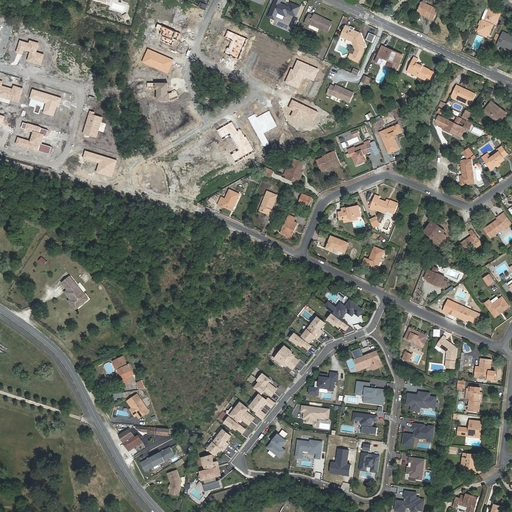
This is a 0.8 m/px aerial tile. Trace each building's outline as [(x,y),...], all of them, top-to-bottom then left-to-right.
[(424,14),(423,15),(428,18),(432,20),(437,9),(421,2),(417,11),(424,14)] [(482,32),(488,35),(493,24),(496,23),(500,13),(486,7),(481,17),(482,21),(480,25),(477,31),(482,32)] [(310,25),(327,33),(332,23),(314,15),(313,18),(309,16),(305,24),(309,26),(310,25)] [(172,46),(175,41),(173,40),(174,39),(175,39),(177,40),(180,34),(158,24),(156,29),(162,31),(160,35),(164,36),(162,41),(172,46)] [(346,35),(345,39),(352,42),(356,50),(366,46),(361,34),(359,34),(357,33),(356,32),(350,29),(350,28),(346,26),(343,34),(346,35)] [(232,41),(229,49),(227,48),(225,54),(227,54),(239,60),(248,39),(235,34),(228,31),(225,38),(232,41)] [(501,35),(497,43),(507,47),(511,49),(511,36),(506,33),(502,32),(501,35)] [(366,40),(372,42),(375,35),(369,33),(366,40)] [(24,49),(31,52),(32,52),(31,56),(30,56),(28,61),(41,65),(44,55),(36,52),(39,44),(31,41),(30,44),(21,41),(17,53),(22,54),(24,49)] [(403,55),(382,45),(377,55),(398,65),(403,55)] [(143,62),(149,65),(150,62),(163,67),(162,70),(168,73),(174,61),(148,50),(143,62)] [(423,66),(420,65),(416,63),(418,59),(414,57),(407,72),(425,80),(429,70),(423,66)] [(309,77),(311,73),(316,75),(318,70),(298,61),(296,66),(298,67),(296,72),(294,71),(292,70),(287,82),(297,87),(302,75),(309,77)] [(149,65),(162,70),(163,67),(150,62),(149,65)] [(370,78),(364,75),(361,81),(367,84),(370,78)] [(0,81),(0,96),(19,102),(23,89),(14,86),(13,90),(1,86),(3,82),(0,81)] [(167,88),(167,83),(148,83),(148,89),(158,89),(158,100),(173,101),(179,98),(176,91),(170,94),(168,93),(169,88),(167,88)] [(470,105),(475,95),(457,85),(451,96),(470,105)] [(351,103),(355,93),(337,86),(336,87),(331,86),(328,95),(332,97),(333,95),(351,103)] [(59,107),(61,99),(33,90),(31,98),(47,103),(44,112),(54,115),(57,106),(59,107)] [(293,100),(289,108),(294,111),(291,117),(299,121),(302,114),(314,120),(318,112),(293,100)] [(484,111),(495,119),(497,117),(488,110),(494,103),(492,101),(484,111)] [(497,117),(495,119),(499,122),(507,112),(494,103),(488,110),(497,117)] [(97,137),(99,131),(101,122),(103,118),(94,115),(95,113),(90,111),(84,133),(97,137)] [(269,111),(255,118),(254,115),(248,118),(263,146),(269,143),(263,132),(277,125),(269,111)] [(468,121),(471,115),(466,112),(463,119),(468,121)] [(461,137),(465,128),(458,124),(461,118),(457,116),(454,123),(446,119),(442,129),(450,132),(451,131),(457,134),(457,135),(461,137)] [(235,162),(243,158),(250,154),(253,152),(254,151),(246,137),(245,137),(240,129),(237,131),(232,122),(225,126),(217,131),(223,140),(230,136),(239,150),(231,155),(235,162)] [(49,130),(28,124),(26,129),(34,132),(31,142),(18,138),(17,144),(50,154),(52,147),(41,144),(44,136),(47,137),(49,130)] [(398,124),(380,132),(389,153),(398,149),(393,137),(396,136),(395,134),(401,132),(398,124)] [(362,129),(365,138),(372,135),(369,126),(362,129)] [(364,155),(373,151),(370,144),(366,146),(365,144),(355,148),(354,147),(348,150),(350,157),(352,156),(356,165),(364,162),(361,157),(364,156),(364,155)] [(498,161),(503,157),(507,154),(502,146),(497,150),(498,152),(490,157),(485,161),(491,170),(496,166),(496,168),(501,165),(499,163),(498,161)] [(469,148),(464,151),(468,158),(473,154),(469,148)] [(84,158),(100,163),(104,164),(101,173),(112,177),(117,161),(86,151),(84,158)] [(335,167),(340,165),(335,151),(323,156),(323,157),(317,160),(322,172),(326,171),(325,169),(334,165),(335,167)] [(288,175),(298,179),(304,163),(294,159),(290,169),(287,167),(284,175),(287,176),(288,175)] [(474,183),(471,160),(461,160),(463,176),(460,176),(462,185),(474,183)] [(271,177),(273,169),(264,167),(263,175),(271,177)] [(232,210),(240,194),(230,190),(225,199),(221,197),(218,205),(222,207),(223,205),(232,210)] [(271,210),(277,195),(267,191),(259,210),(269,214),(269,216),(273,217),(275,212),(271,210)] [(299,202),(305,204),(309,197),(302,194),(299,202)] [(386,210),(394,213),(398,204),(390,200),(389,203),(379,199),(379,197),(375,196),(370,208),(374,210),(375,209),(385,213),(386,210)] [(350,218),(358,216),(361,215),(359,206),(342,210),(343,211),(339,212),(340,220),(345,219),(345,222),(350,221),(350,218)] [(504,212),(500,215),(505,222),(508,219),(504,212)] [(295,218),(289,215),(281,233),(290,237),(294,228),(295,228),(298,223),(294,221),(295,218)] [(505,222),(500,215),(496,217),(498,220),(484,229),(490,237),(511,223),(508,219),(505,222)] [(376,217),(370,220),(372,226),(379,224),(376,217)] [(437,241),(443,233),(444,231),(432,221),(425,231),(437,241)] [(471,236),(461,243),(461,244),(466,251),(467,253),(478,245),(474,240),(478,238),(472,230),(469,232),(471,236)] [(446,236),(443,233),(437,241),(440,243),(446,236)] [(349,243),(331,236),(326,248),(333,251),(334,248),(345,252),(349,243)] [(466,251),(461,244),(458,246),(463,253),(466,251)] [(377,268),(384,250),(374,246),(368,259),(364,258),(362,264),(366,266),(367,264),(377,268)] [(42,256),(38,261),(43,265),(47,261),(42,256)] [(454,261),(448,258),(445,264),(452,267),(454,261)] [(440,286),(443,280),(444,277),(428,269),(424,278),(434,282),(434,284),(440,286)] [(494,281),(489,274),(483,278),(488,285),(494,281)] [(62,284),(68,290),(74,297),(71,300),(78,309),(89,299),(70,277),(62,284)] [(458,289),(461,294),(466,290),(463,286),(458,289)] [(68,290),(65,293),(71,300),(74,297),(68,290)] [(509,307),(502,297),(492,304),(489,300),(484,303),(488,307),(495,317),(509,307)] [(71,300),(69,302),(76,310),(78,309),(71,300)] [(328,301),(324,306),(333,313),(341,319),(343,316),(346,319),(350,314),(352,315),(354,312),(359,316),(363,310),(350,300),(344,307),(340,303),(337,308),(328,301)] [(480,314),(459,305),(455,316),(466,321),(467,318),(476,323),(480,314)] [(341,319),(333,313),(327,319),(335,325),(336,324),(338,321),(339,322),(338,324),(340,325),(345,330),(349,326),(341,319)] [(318,316),(310,326),(321,334),(323,331),(320,329),(325,322),(318,316)] [(318,338),(321,334),(310,326),(302,335),(310,342),(315,335),(318,338)] [(417,341),(416,343),(416,344),(423,347),(427,340),(425,339),(427,336),(409,328),(404,339),(411,342),(412,341),(413,339),(417,341)] [(311,345),(295,332),(290,339),(297,344),(298,343),(301,340),(302,341),(301,343),(303,345),(308,349),(311,345)] [(456,362),(458,348),(455,346),(454,348),(450,346),(451,344),(446,340),(447,338),(443,336),(437,345),(442,348),(447,352),(446,361),(447,361),(446,365),(451,366),(451,369),(455,369),(456,362)] [(285,345),(280,352),(285,356),(296,364),(299,360),(294,356),(292,355),(290,356),(289,355),(291,352),(292,351),(285,345)] [(352,351),(353,354),(355,354),(357,359),(355,359),(357,364),(359,363),(362,368),(372,364),(373,369),(382,365),(376,351),(370,354),(370,355),(366,357),(365,355),(363,356),(360,348),(352,351)] [(285,356),(280,352),(275,358),(282,364),(283,363),(285,360),(286,361),(285,363),(287,364),(293,368),(296,364),(285,356)] [(410,355),(405,352),(401,358),(407,361),(410,355)] [(134,374),(129,364),(127,365),(123,356),(118,358),(116,359),(113,361),(117,370),(118,369),(119,369),(122,375),(124,379),(126,383),(135,379),(133,375),(134,374)] [(479,377),(488,378),(490,371),(492,360),(481,358),(479,377)] [(329,389),(333,390),(335,381),(337,381),(338,373),(331,372),(330,378),(327,377),(328,374),(321,374),(319,387),(329,388),(329,389)] [(267,384),(271,380),(263,373),(258,380),(260,381),(267,387),(268,388),(274,392),(276,389),(271,385),(270,386),(267,384)] [(286,373),(281,379),(288,385),(294,379),(286,373)] [(262,393),(267,387),(260,381),(255,387),(262,393)] [(376,394),(377,388),(369,387),(370,383),(358,381),(356,394),(365,395),(368,395),(368,402),(383,404),(384,395),(376,394)] [(470,398),(469,406),(468,410),(479,412),(482,393),(471,391),(471,389),(467,388),(466,398),(467,398),(470,398)] [(414,394),(408,393),(407,405),(412,405),(420,407),(428,408),(428,406),(435,407),(437,397),(430,396),(430,393),(419,392),(419,396),(414,395),(414,394)] [(128,401),(133,408),(134,407),(139,414),(138,415),(140,418),(150,411),(138,394),(128,401)] [(275,403),(268,398),(267,400),(260,394),(255,400),(262,406),(265,402),(272,407),(275,403)] [(263,418),(266,414),(259,409),(262,406),(255,400),(250,406),(257,412),(256,413),(263,418)] [(240,402),(235,408),(251,421),(254,418),(249,413),(248,414),(245,412),(248,408),(240,402)] [(301,411),(304,411),(306,412),(306,414),(304,414),(303,418),(307,419),(306,422),(312,423),(313,420),(317,420),(317,418),(324,418),(324,417),(328,417),(330,409),(302,405),(301,411)] [(134,407),(133,408),(130,409),(135,416),(138,415),(139,414),(134,407)] [(118,408),(116,415),(128,417),(129,410),(118,408)] [(235,408),(231,414),(238,421),(242,417),(244,418),(243,420),(249,424),(251,421),(235,408)] [(373,420),(377,420),(377,416),(354,412),(353,419),(361,420),(360,422),(362,425),(361,433),(376,435),(377,427),(372,427),(373,420)] [(246,428),(230,416),(224,422),(232,428),(233,427),(235,424),(236,425),(235,426),(237,428),(242,432),(246,428)] [(480,429),(482,429),(483,421),(470,420),(469,428),(463,427),(462,435),(469,436),(469,434),(479,435),(480,429)] [(425,425),(413,424),(413,429),(415,429),(415,435),(404,433),(403,445),(413,446),(415,437),(428,439),(428,437),(433,437),(434,426),(429,426),(429,427),(424,426),(425,425)] [(148,433),(168,435),(169,428),(136,426),(135,428),(137,429),(137,430),(143,431),(148,432),(148,433)] [(129,450),(142,442),(138,435),(135,438),(129,429),(120,435),(129,450)] [(223,429),(215,439),(225,446),(228,443),(226,441),(231,435),(223,429)] [(481,437),(482,429),(480,429),(479,435),(469,434),(469,436),(481,437)] [(280,457),(288,448),(284,444),(287,441),(278,434),(268,447),(270,449),(276,454),(280,457)] [(225,446),(215,439),(208,448),(216,454),(221,448),(223,450),(225,446)] [(310,442),(298,440),(296,457),(302,458),(303,451),(309,451),(309,452),(316,453),(317,453),(317,451),(321,452),(322,442),(310,440),(310,442)] [(450,446),(448,453),(456,455),(457,447),(450,446)] [(140,461),(144,470),(175,458),(171,448),(140,461)] [(343,474),(349,475),(351,464),(347,464),(349,450),(338,449),(337,463),(332,462),(330,472),(337,473),(337,472),(343,472),(343,474)] [(372,459),(368,458),(368,454),(362,453),(360,470),(366,470),(367,466),(371,466),(371,471),(377,472),(380,455),(373,454),(372,459)] [(467,467),(466,471),(475,472),(477,458),(479,458),(479,455),(464,453),(462,467),(467,467)] [(202,457),(205,469),(218,466),(218,465),(217,461),(214,462),(211,455),(202,457)] [(416,479),(422,480),(425,459),(410,457),(409,463),(411,463),(410,466),(409,466),(407,466),(406,474),(409,474),(409,476),(417,477),(416,479)] [(175,462),(177,467),(185,462),(182,458),(175,462)] [(219,471),(218,466),(205,469),(200,470),(198,477),(203,478),(204,484),(203,484),(205,489),(211,487),(211,489),(221,486),(219,480),(215,481),(213,473),(219,471)] [(176,470),(168,473),(171,481),(172,481),(172,483),(171,483),(171,484),(170,485),(169,487),(170,488),(169,493),(179,495),(181,482),(176,470)] [(416,493),(405,491),(404,498),(406,498),(406,502),(396,500),(395,510),(405,511),(405,507),(412,507),(418,508),(417,510),(418,510),(423,510),(424,500),(419,499),(419,498),(416,497),(416,493)] [(460,498),(456,496),(453,505),(458,507),(459,504),(468,507),(466,511),(468,511),(473,511),(475,509),(479,497),(467,493),(466,496),(464,500),(460,498)]
